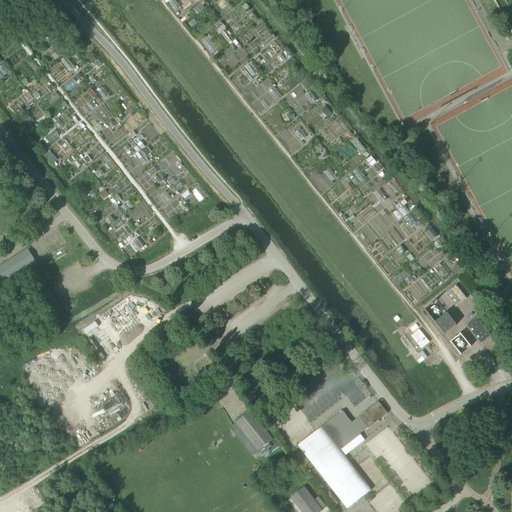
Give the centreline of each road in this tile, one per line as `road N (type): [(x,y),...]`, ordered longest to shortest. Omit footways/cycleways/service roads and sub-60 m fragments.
road 1 (unknown): [(0,497),(132,418),(141,408),(116,364),(173,309),(194,304)]
road 2 (unclassified): [(417,429),(246,218)]
road 3 (unknown): [(0,40),(90,41),(54,0)]
